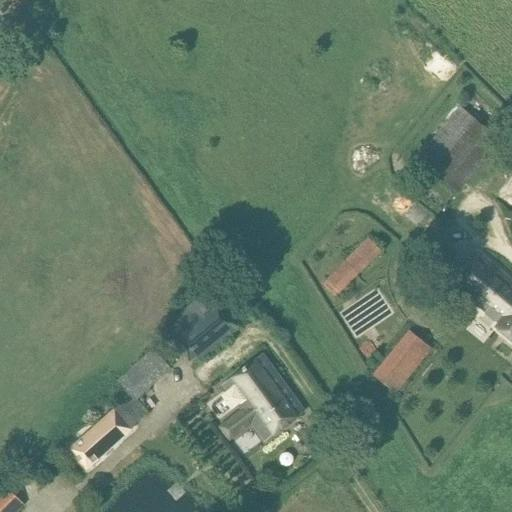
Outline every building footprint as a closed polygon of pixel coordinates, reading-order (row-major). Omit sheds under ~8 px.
[(436,174),(479,124),(460,108),(418,159),(436,174)] [(368,238),(327,280),(339,293),(382,251),(370,239),(368,238)] [(511,284),(465,246),(441,275),(490,314),(506,295),(511,300),(511,310),(498,328),(511,338),(511,284)] [(202,296),(159,331),(180,357),(183,355),(189,362),(196,357),(199,361),(242,327),(209,285),(199,293),(202,296)] [(396,394),(432,349),(409,332),(374,376),(396,394)] [(130,395),(165,362),(153,349),(118,382),(130,395)] [(266,440),(305,412),(263,355),(224,384),(243,409),(220,426),(230,439),(253,422),(266,440)] [(83,440),(70,452),(86,469),(99,457),(83,440)] [(0,511),(16,511),(25,504),(7,485),(0,491),(0,511)]
